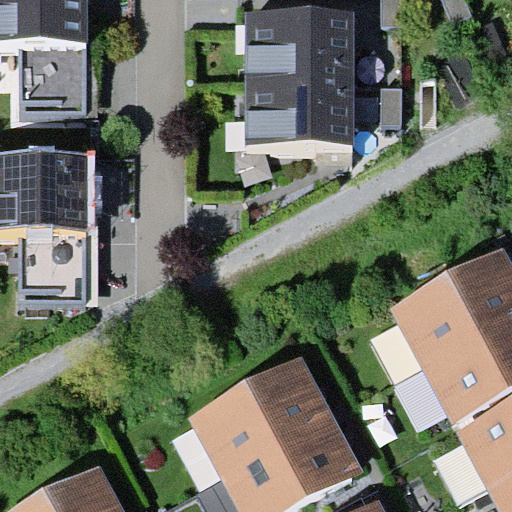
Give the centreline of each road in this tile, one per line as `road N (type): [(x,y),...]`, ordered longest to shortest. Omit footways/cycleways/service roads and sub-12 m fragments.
road 1 (track): [(511,117),(0,395)]
road 2 (residential): [(160,0),(158,307)]
